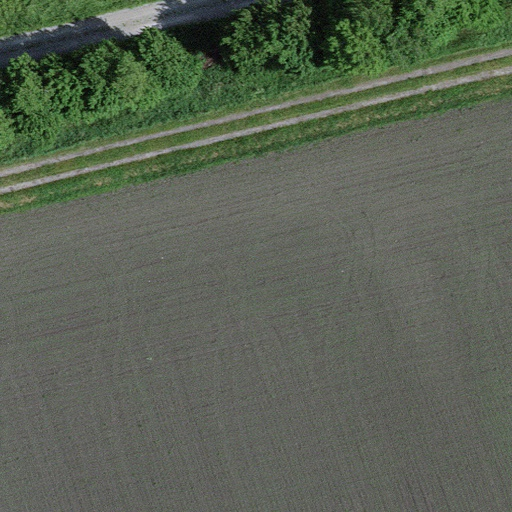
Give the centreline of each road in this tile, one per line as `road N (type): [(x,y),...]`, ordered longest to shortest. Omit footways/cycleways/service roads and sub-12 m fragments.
road 1 (track): [(0,184),(511,61)]
road 2 (track): [(199,0),(0,47)]
